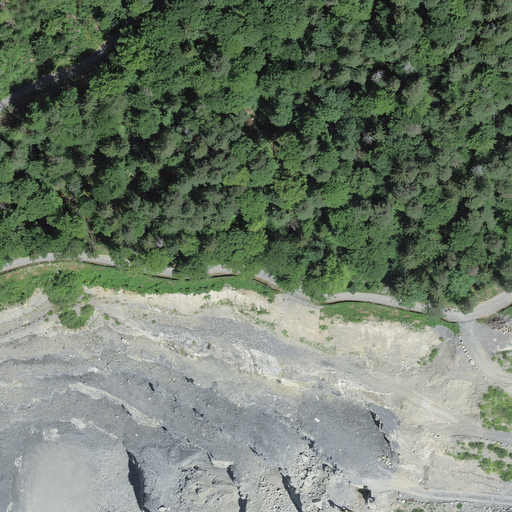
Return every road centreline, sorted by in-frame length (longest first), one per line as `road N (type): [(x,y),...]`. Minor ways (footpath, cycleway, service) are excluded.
road 1 (track): [(511,295),(459,315),(377,298),(310,297),(238,270),(168,273),(79,255),(0,268)]
road 2 (track): [(152,0),(92,58),(0,107)]
